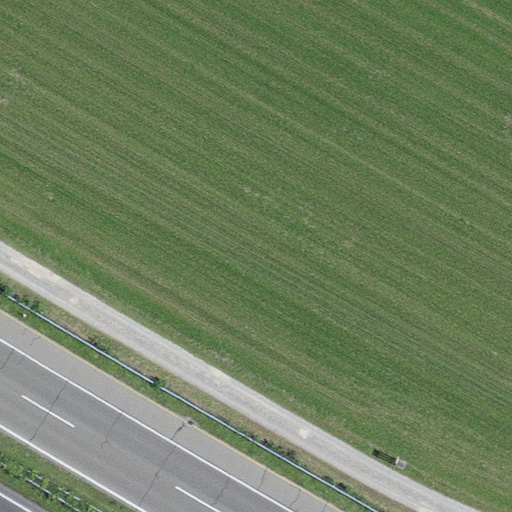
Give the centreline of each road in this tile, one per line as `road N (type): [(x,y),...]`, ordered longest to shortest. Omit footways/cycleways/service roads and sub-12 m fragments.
road 1 (track): [(0,254),(366,471),(450,511)]
road 2 (motorway): [(219,511),(0,382)]
